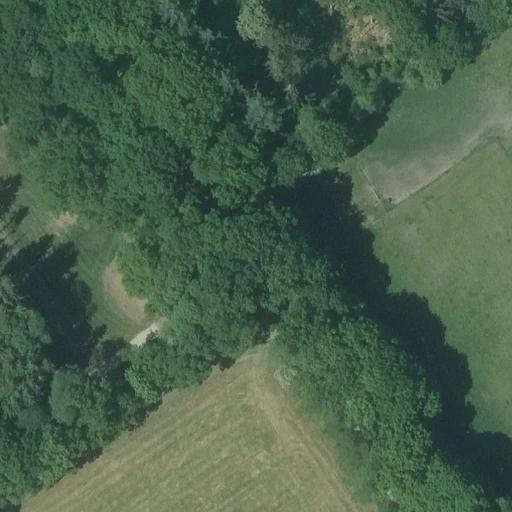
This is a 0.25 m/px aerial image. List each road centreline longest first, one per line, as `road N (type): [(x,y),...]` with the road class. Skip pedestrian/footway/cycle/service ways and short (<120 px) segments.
road 1 (unclassified): [(408,511),(77,0)]
road 2 (unknown): [(285,322),(0,511)]
